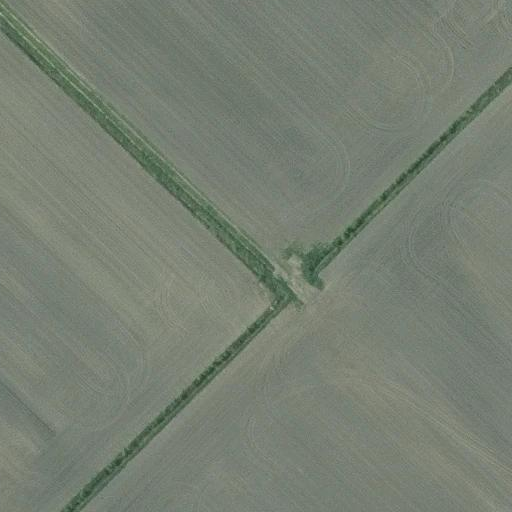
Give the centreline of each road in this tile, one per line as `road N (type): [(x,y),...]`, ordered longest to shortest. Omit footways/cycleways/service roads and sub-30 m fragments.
road 1 (track): [(0,8),(311,303)]
road 2 (track): [(88,511),(304,297)]
road 3 (track): [(511,96),(304,297)]
